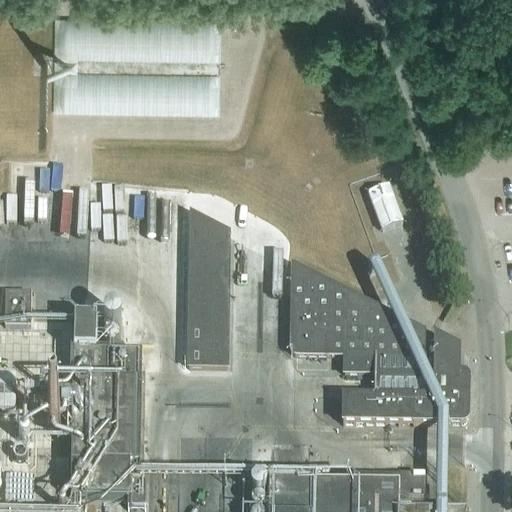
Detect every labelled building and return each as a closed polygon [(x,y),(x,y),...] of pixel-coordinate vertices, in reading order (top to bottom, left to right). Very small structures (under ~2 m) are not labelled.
[(218,117),(219,22),(54,19),(52,114),(218,117)] [(387,189),(366,197),(380,234),(400,227),(387,189)] [(228,237),(189,218),(187,371),(226,371),(228,237)] [(291,270),(290,352),(293,357),(296,359),(342,360),(342,378),(372,379),(372,398),(342,398),(343,427),(460,429),(464,427),(466,423),(468,383),(464,380),(456,379),(456,355),(291,270)] [(29,294),(3,294),(2,328),(28,328),(29,294)] [(138,487),(140,357),(93,356),(94,324),(73,323),(72,384),(57,384),(57,409),(72,409),(70,500),(143,502),(143,487),(138,487)] [(0,413),(13,414),(15,382),(0,381),(0,413)] [(432,472),(433,498),(443,498),(443,472),(432,472)] [(421,511),(423,483),(398,482),(346,481),(346,489),(268,487),(267,511),(421,511)]
